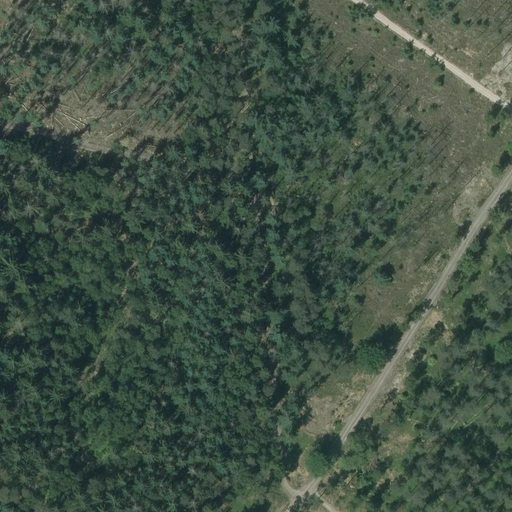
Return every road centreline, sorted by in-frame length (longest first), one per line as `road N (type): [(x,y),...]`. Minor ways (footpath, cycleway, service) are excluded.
road 1 (track): [(511,167),(306,488)]
road 2 (track): [(247,178),(277,511)]
road 3 (track): [(511,110),(353,0)]
road 4 (track): [(231,0),(247,178)]
